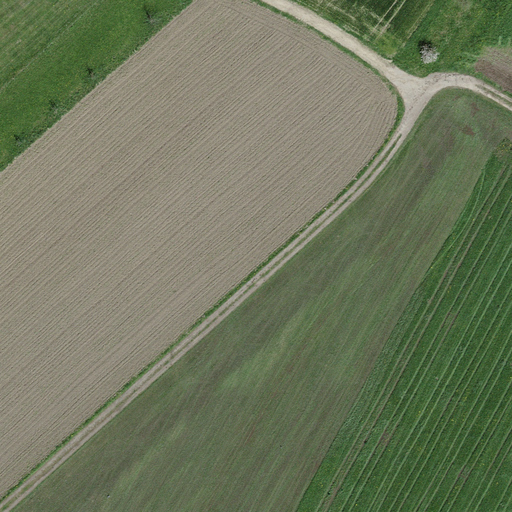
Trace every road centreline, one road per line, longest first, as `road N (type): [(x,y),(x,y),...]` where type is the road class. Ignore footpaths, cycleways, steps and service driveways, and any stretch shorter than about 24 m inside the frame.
road 1 (track): [(511,107),(472,84),(431,83),(378,168),(0,511)]
road 2 (track): [(418,98),(271,0)]
